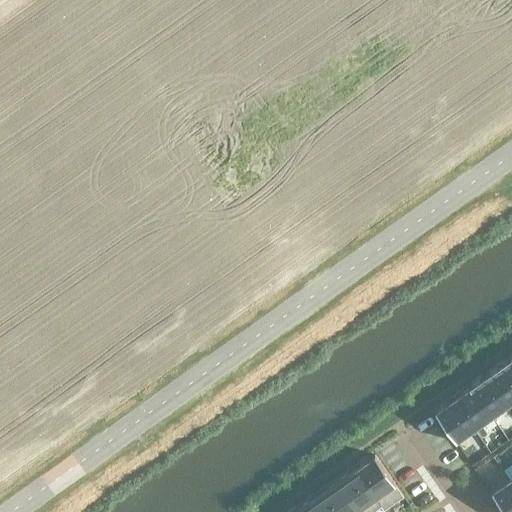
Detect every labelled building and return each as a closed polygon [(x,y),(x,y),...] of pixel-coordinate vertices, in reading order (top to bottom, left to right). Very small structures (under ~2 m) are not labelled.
[(511,401),(511,369),(506,362),(489,374),(509,404),(511,401)] [(509,404),(489,374),(472,386),(472,385),(471,386),(492,416),(509,404)] [(470,387),(453,399),(474,428),(492,416),(471,386),(469,387),(470,387)] [(434,412),(436,414),(456,442),(458,440),(474,428),(453,399),(437,411),(437,410),(434,412)] [(375,454),(355,468),(376,497),(395,483),(376,456),(375,454)] [(355,468),(336,481),(357,510),(376,497),(355,468)] [(493,490),(490,491),(504,511),(511,511),(511,482),(509,479),(493,490)] [(336,481),(318,494),(330,511),(354,511),(357,510),(336,481)] [(302,511),(330,511),(318,494),(299,507),(302,511)]
